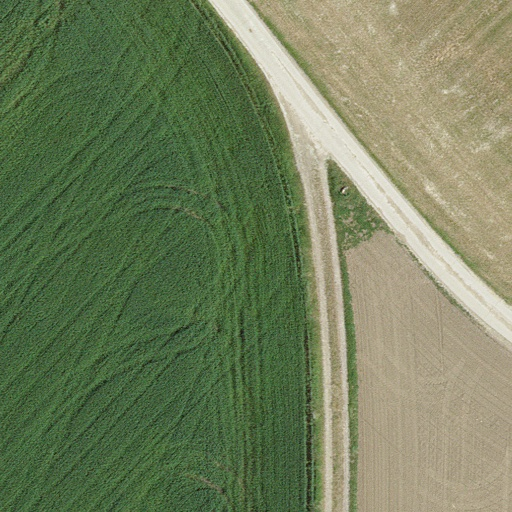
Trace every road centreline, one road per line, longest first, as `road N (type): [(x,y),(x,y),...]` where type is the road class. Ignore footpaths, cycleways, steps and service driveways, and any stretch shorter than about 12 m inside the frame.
road 1 (track): [(315,112),(333,289),(330,511)]
road 2 (track): [(315,112),(446,273),(511,329)]
road 3 (track): [(223,0),(315,112)]
